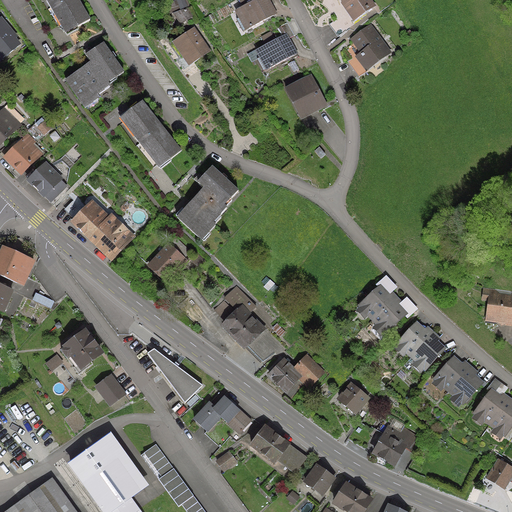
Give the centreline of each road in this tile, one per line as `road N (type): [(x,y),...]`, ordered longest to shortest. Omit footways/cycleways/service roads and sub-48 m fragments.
road 1 (primary): [(49,228),(333,449),(456,511)]
road 2 (residential): [(49,228),(49,257),(236,511)]
road 3 (residential): [(95,0),(184,128),(220,156),(334,201)]
road 4 (residential): [(334,201),(400,279),(511,381)]
road 5 (residential): [(334,201),(354,160),(352,111),(294,0)]
